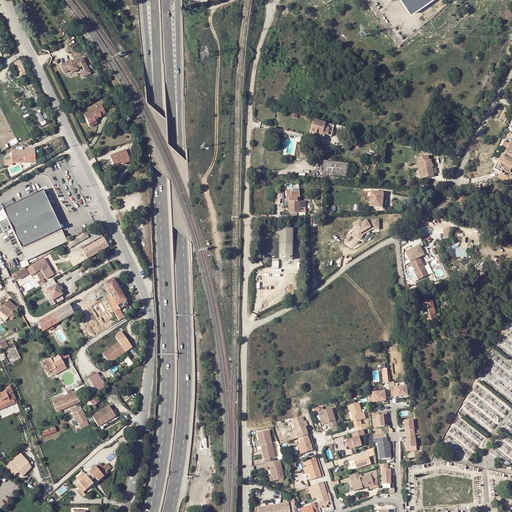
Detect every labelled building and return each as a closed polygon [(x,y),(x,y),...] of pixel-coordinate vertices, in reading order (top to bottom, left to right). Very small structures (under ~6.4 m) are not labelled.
[(431,0),(401,0),(411,14),(431,0)] [(71,60),(60,65),(64,73),(70,70),(72,73),(79,69),(79,68),(83,66),(84,70),(81,71),(83,76),(90,73),(83,57),(72,62),(71,60)] [(21,76),(28,74),(22,59),(15,62),(21,76)] [(96,107),(97,108),(84,114),(89,124),(96,121),(97,120),(97,119),(102,117),(101,116),(106,113),(101,104),(96,107)] [(43,112),(38,114),(42,126),(47,124),(43,112)] [(326,123),(314,120),(311,131),(322,135),(322,133),(331,136),(334,126),(327,124),(326,127),(325,127),(326,123)] [(344,134),(352,136),(354,130),(337,125),(337,128),(340,131),(345,133),(344,134)] [(117,166),(133,160),(129,149),(113,155),(117,166)] [(12,157),(13,164),(25,163),(25,161),(35,160),(34,150),(25,151),(25,154),(22,154),(22,152),(12,153),(12,157)] [(497,165),(499,166),(504,157),(505,157),(507,154),(505,153),(503,156),(502,156),(497,165)] [(504,157),(499,166),(510,171),(511,167),(511,156),(507,154),(505,157),(504,157)] [(429,160),(429,156),(420,157),(424,179),(435,177),(433,167),(432,164),(431,160),(429,160)] [(346,176),(348,163),(323,160),(322,173),(346,176)] [(67,242),(61,229),(62,229),(43,190),(34,195),(3,210),(3,211),(0,212),(0,222),(7,219),(21,248),(27,261),(67,242)] [(300,198),(300,192),(292,192),(292,191),(287,191),(287,202),(289,202),(289,213),(299,212),(301,212),(301,207),(296,207),(296,201),(298,201),(298,198),(300,198)] [(382,204),(383,193),(371,192),(370,206),(374,207),(374,208),(383,208),(383,204),(382,204)] [(301,207),(301,212),(305,212),(305,201),(300,201),(300,198),(298,198),(298,201),(296,201),(296,207),(301,207)] [(374,227),(374,220),(366,221),(362,223),(360,220),(353,224),(356,229),(354,231),(352,235),(360,240),(363,234),(362,232),(371,227),(374,227)] [(378,220),(374,220),(374,227),(371,227),(362,232),(363,234),(371,229),(379,229),(378,220)] [(279,259),(292,260),(292,228),(282,228),(280,228),(279,259)] [(86,232),(72,240),(75,245),(89,237),(86,232)] [(104,237),(95,243),(99,252),(109,246),(104,237)] [(95,243),(89,246),(94,255),(99,252),(95,243)] [(89,246),(82,250),(87,259),(94,255),(89,246)] [(423,256),(425,255),(423,251),(420,252),(417,247),(406,253),(415,272),(419,279),(428,274),(420,258),(423,256)] [(467,257),(467,249),(448,249),(448,258),(467,257)] [(52,273),(44,259),(27,268),(30,274),(32,273),(33,275),(41,270),(46,278),(46,279),(54,275),(52,273)] [(119,310),(128,305),(113,278),(104,283),(104,284),(103,285),(108,294),(110,293),(113,299),(109,301),(115,311),(119,309),(119,310)] [(61,295),(62,295),(53,279),(48,282),(41,286),(44,292),(46,290),(54,305),(63,300),(61,295)] [(76,287),(67,292),(69,295),(78,290),(76,287)] [(436,299),(422,303),(423,309),(426,322),(437,319),(434,307),(438,306),(436,299)] [(8,304),(8,306),(0,303),(0,317),(3,319),(3,317),(12,320),(17,308),(8,304)] [(42,332),(74,314),(68,305),(37,323),(42,332)] [(119,321),(124,318),(119,310),(119,309),(115,311),(114,312),(119,321)] [(122,339),(123,338),(119,332),(117,329),(110,333),(112,336),(116,342),(101,352),(107,362),(128,348),(122,339)] [(66,369),(73,365),(74,365),(70,358),(69,355),(67,351),(59,354),(64,363),(66,369)] [(57,367),(64,363),(59,354),(52,358),(57,367)] [(43,362),(48,372),(52,370),(54,375),(66,369),(64,363),(57,367),(52,358),(43,362)] [(98,390),(107,384),(99,372),(90,378),(98,390)] [(95,393),(98,389),(93,384),(89,387),(95,393)] [(15,399),(16,399),(11,386),(8,387),(13,400),(15,399)] [(406,386),(390,388),(391,397),(396,396),(396,397),(408,395),(406,386)] [(0,406),(11,402),(12,405),(16,403),(15,399),(13,400),(8,387),(1,390),(2,392),(0,393),(0,406)] [(80,402),(75,392),(71,394),(76,404),(80,402)] [(373,395),(368,396),(369,403),(386,401),(384,392),(372,393),(373,395)] [(76,404),(71,394),(51,401),(56,412),(76,404)] [(88,400),(92,407),(98,402),(94,396),(92,396),(88,400)] [(358,401),(348,404),(351,415),(354,414),(357,425),(359,430),(363,429),(369,427),(368,422),(362,424),(360,418),(365,417),(363,411),(362,411),(358,401)] [(101,430),(108,425),(106,422),(115,415),(108,405),(92,417),(101,430)] [(324,408),(319,410),(322,418),(320,419),(322,423),(328,421),(329,426),(336,424),(331,406),(324,408)] [(77,412),(72,414),(67,417),(71,424),(66,427),(81,422),(80,420),(80,419),(77,412)] [(385,427),(383,415),(376,416),(377,427),(385,427)] [(293,420),(296,431),(298,438),(299,438),(307,435),(308,435),(302,417),(293,420)] [(406,448),(416,447),(413,420),(404,421),(406,440),(405,440),(406,448)] [(69,432),(82,425),(81,422),(66,427),(69,432)] [(56,426),(44,430),(46,436),(58,431),(56,426)] [(359,435),(364,434),(363,429),(359,430),(351,432),(353,437),(346,439),(349,448),(362,444),(359,435)] [(261,441),(255,442),(256,447),(272,444),(270,430),(259,433),(261,441)] [(298,439),(300,445),(303,453),(313,450),(309,437),(308,438),(307,435),(299,438),(298,439)] [(388,442),(387,438),(378,439),(378,443),(379,452),(381,452),(382,459),(391,458),(389,442),(388,442)] [(272,444),(256,447),(257,452),(263,451),(265,460),(275,457),(272,444)] [(370,463),(368,456),(375,454),(373,447),(366,449),(367,453),(353,458),(356,467),(370,463)] [(13,463),(16,466),(11,471),(15,474),(20,470),(24,474),(32,467),(21,455),(13,463)] [(306,462),(308,468),(309,473),(311,480),(321,476),(316,459),(306,462)] [(268,468),(270,467),(272,477),(274,476),(275,481),(284,479),(280,461),(267,464),(268,468)] [(85,476),(89,481),(93,477),(97,481),(106,473),(105,472),(109,468),(106,464),(101,468),(98,464),(85,476)] [(388,464),(380,465),(381,469),(382,469),(382,484),(391,484),(391,469),(388,469),(388,464)] [(349,475),(351,480),(354,479),(357,489),(368,485),(374,483),(372,478),(370,473),(360,477),(358,472),(349,475)] [(78,483),(85,476),(82,473),(75,479),(78,483)] [(89,481),(85,476),(78,483),(75,485),(79,489),(76,492),(82,498),(85,496),(82,493),(92,484),(89,481)] [(372,478),(374,483),(368,485),(369,490),(378,487),(377,477),(372,478)] [(329,500),(323,482),(313,485),(319,503),(329,500)] [(293,511),(292,502),(255,508),(255,511),(293,511)] [(317,511),(315,502),(311,503),(312,505),(300,508),(300,511),(317,511)]
